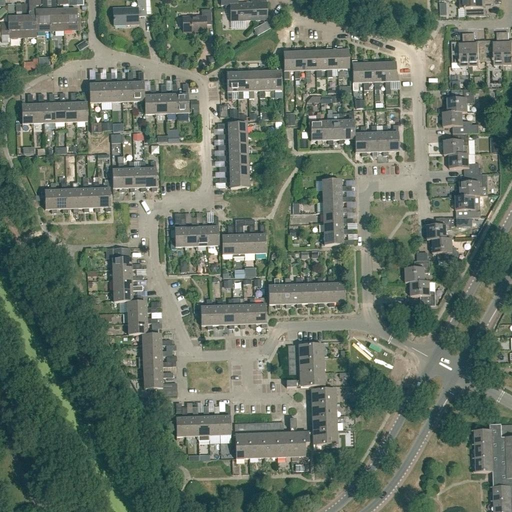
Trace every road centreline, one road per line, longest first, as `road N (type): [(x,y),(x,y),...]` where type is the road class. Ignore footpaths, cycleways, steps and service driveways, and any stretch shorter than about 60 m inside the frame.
road 1 (residential): [(369,326),(365,186),(418,182),(415,53),(298,19),(294,0)]
road 2 (residential): [(105,55),(202,86),(206,203),(161,204),(153,213),(154,272),(182,356)]
road 3 (tertiary): [(432,358),(379,457),(327,511)]
road 4 (tertiary): [(370,511),(405,471),(460,373)]
road 5 (tertiary): [(511,215),(432,358)]
road 6 (residential): [(369,326),(282,327),(266,352),(250,353)]
